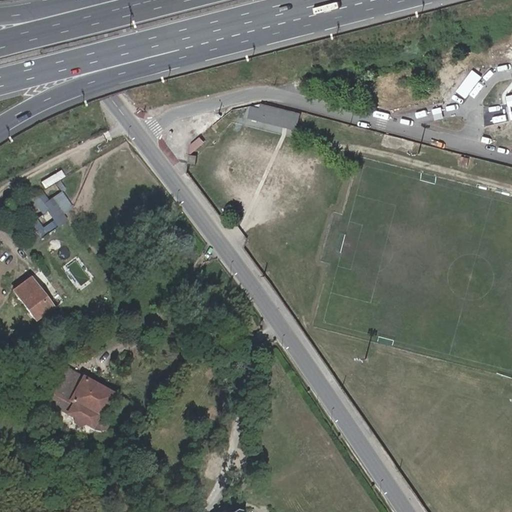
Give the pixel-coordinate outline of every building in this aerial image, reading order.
[(476,84),(466,78),(460,89),(470,95),(476,84)] [(260,119),(297,129),(301,114),(264,104),(260,119)] [(196,143),(195,142),(190,146),(190,155),(204,143),(202,141),(200,144),(196,143)] [(198,156),(190,155),(189,165),(197,166),(198,156)] [(464,168),(466,160),(460,158),(458,166),(464,168)] [(26,224),(37,240),(62,221),(47,200),(43,203),(36,193),(28,199),(39,214),(26,224)] [(30,246),(37,240),(26,224),(18,230),(30,246)] [(51,304),(31,273),(14,285),(32,316),(51,304)] [(55,345),(24,347),(24,358),(56,357),(55,345)] [(98,415),(111,394),(68,367),(55,385),(54,385),(52,386),(54,388),(47,400),(72,416),(72,422),(77,426),(83,423),(90,428),(98,432),(101,429),(105,425),(102,419),(98,415)]
